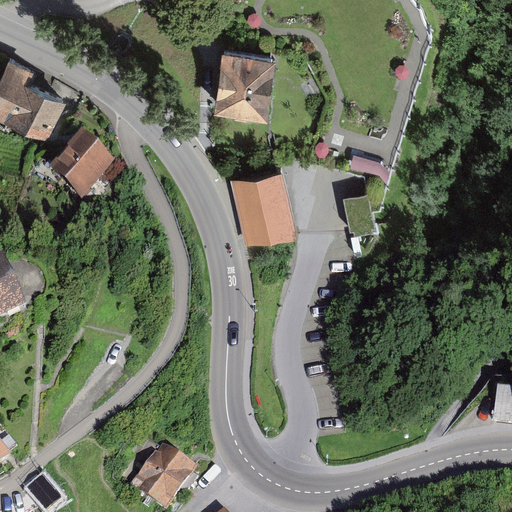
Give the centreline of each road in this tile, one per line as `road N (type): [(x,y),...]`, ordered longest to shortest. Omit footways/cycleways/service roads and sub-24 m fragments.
road 1 (tertiary): [(140,112),(198,189),(219,239),(230,306),(225,404),(256,473),(287,489),(327,493),(511,450)]
road 2 (residential): [(140,112),(131,138),(135,159),(166,203),(187,259),(187,317),(173,354),(130,398),(0,491)]
road 3 (tertiary): [(0,31),(140,112)]
road 4 (track): [(420,468),(443,426),(511,354)]
